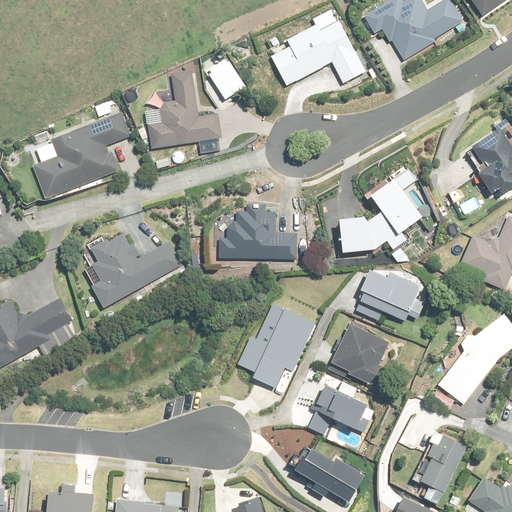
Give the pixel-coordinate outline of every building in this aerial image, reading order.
[(391,42),(394,41),(406,59),(438,39),(443,45),(460,35),(454,27),(464,21),(450,0),(443,0),(428,10),(421,0),(407,0),(404,2),(402,0),(385,0),(388,3),(365,17),(376,33),(383,29),(391,42)] [(472,0),(483,16),(506,0),(472,0)] [(288,40),(292,47),(273,56),(288,85),(333,62),(345,84),(366,73),(340,20),(322,29),(319,24),(288,40)] [(152,148),(200,142),(202,154),(221,152),(219,139),(223,139),(219,115),(199,117),(193,71),(172,73),(175,101),(164,103),(161,108),(147,110),(152,148)] [(109,153),(107,146),(130,137),(127,130),(129,129),(126,120),(123,121),(120,114),(51,141),(58,157),(35,166),(47,198),(119,170),(112,152),(109,153)] [(504,120),(502,117),(493,124),(497,130),(473,147),(484,164),(477,168),(480,173),(471,179),(478,191),(487,185),(493,193),(501,188),(505,194),(511,189),(511,125),(510,122),(507,118),(504,120)] [(373,195),(384,211),(371,221),(366,216),(342,219),(344,252),(372,250),(374,255),(378,253),(377,249),(387,242),(395,252),(392,255),(401,266),(410,259),(401,248),(410,242),(402,232),(422,218),(396,179),(373,195)] [(237,222),(234,222),(227,228),(226,239),(222,239),(221,257),(296,261),(297,234),(276,233),(277,213),(266,213),(266,205),(249,205),(249,211),(238,211),(237,222)] [(483,280),(505,290),(511,273),(511,220),(508,219),(501,236),(487,243),(475,237),(462,265),(485,276),(483,280)] [(92,248),(99,261),(94,264),(99,274),(92,278),(96,285),(93,287),(104,306),(180,266),(168,242),(141,257),(135,245),(131,247),(124,235),(109,243),(107,239),(92,248)] [(390,272),(387,278),(372,271),(363,289),(367,291),(363,300),(407,321),(410,315),(417,318),(430,291),(390,272)] [(32,314),(18,313),(11,299),(1,304),(3,308),(0,309),(0,366),(41,346),(45,355),(78,338),(70,323),(73,322),(61,299),(32,314)] [(295,371),(317,323),(274,303),(257,339),(252,336),(238,365),(256,373),(254,377),(277,388),(286,367),(295,371)] [(462,342),(465,351),(438,385),(439,386),(431,400),(450,411),(456,399),(463,404),(497,360),(511,349),(511,323),(505,314),(477,337),(469,335),(462,342)] [(390,341),(369,331),(370,328),(353,320),(332,361),(351,371),(350,374),(361,379),(380,367),(381,366),(382,366),(383,366),(384,365),(385,365),(386,364),(386,363),(387,363),(388,362),(389,361),(389,360),(390,360),(390,359),(390,358),(391,357),(391,356),(392,355),(392,354),(392,353),(392,352),(392,351),(392,350),(392,349),(392,348),(392,347),(392,346),(392,345),(391,344),(390,341)] [(367,404),(355,399),(347,415),(359,421),(367,404)] [(511,411),(511,402),(507,400),(501,418),(509,421),(511,411)] [(440,503),(469,445),(446,434),(445,436),(436,432),(431,442),(434,444),(429,455),(434,458),(422,481),(431,486),(426,495),(440,503)] [(511,511),(511,486),(507,483),(502,490),(486,478),(469,501),(484,511),(511,511)] [(92,511),(94,495),(76,494),(76,485),(63,485),(62,493),(49,492),(47,511),(92,511)] [(241,506),(231,510),(231,511),(265,511),(260,496),(240,503),(241,506)] [(184,511),(185,511),(179,511),(179,503),(118,500),(117,511),(184,511)]
